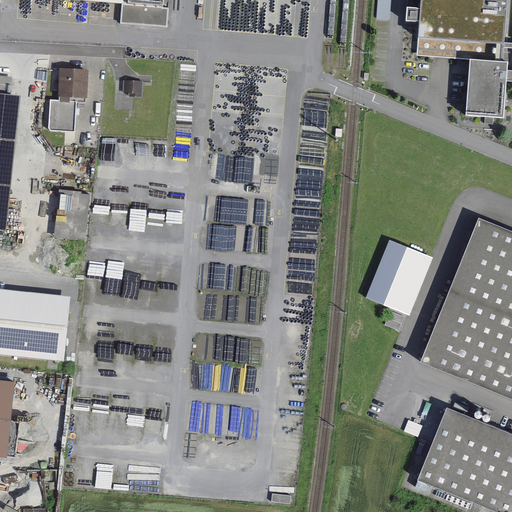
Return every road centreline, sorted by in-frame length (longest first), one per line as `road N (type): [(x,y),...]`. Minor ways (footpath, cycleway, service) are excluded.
road 1 (unknown): [(203,40),(172,461),(225,480),(242,478),(254,464),(295,53)]
road 2 (residential): [(0,46),(121,52)]
